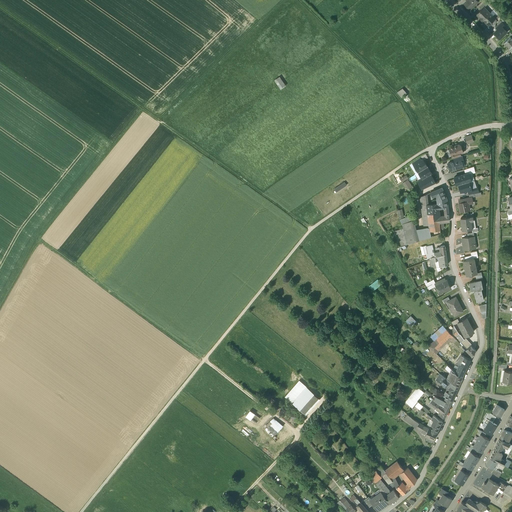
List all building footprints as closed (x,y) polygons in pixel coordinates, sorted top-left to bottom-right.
[(467,0),(464,3),(470,9),(477,2),(475,0),(467,0)] [(484,0),(483,0),(477,6),(481,10),(484,8),(488,4),(484,0)] [(481,10),(476,15),(482,21),(483,20),(490,14),(484,8),(481,10)] [(490,14),(483,20),(484,21),(486,23),(489,26),(492,23),(495,20),(490,14)] [(501,22),(495,28),(497,30),(501,26),(502,26),(504,24),(501,22)] [(497,30),(494,33),(499,39),(507,32),(502,26),(501,26),(497,30)] [(280,76),(274,80),(280,89),(285,86),(280,76)] [(397,92),(401,97),(406,94),(403,88),(397,92)] [(458,145),(450,148),(449,149),(450,151),(451,152),(452,155),(453,156),(460,153),(463,152),(461,147),(460,148),(458,147),(458,145)] [(421,161),(414,165),(418,172),(427,167),(423,160),(421,161)] [(454,161),(448,163),(448,165),(448,166),(448,168),(450,169),(450,171),(462,167),(461,164),(461,163),(461,161),(460,160),(454,161)] [(427,167),(418,172),(422,179),(423,179),(430,174),(432,173),(427,167)] [(465,174),(454,177),(456,185),(458,185),(469,182),(471,181),(469,174),(469,173),(465,174)] [(408,179),(406,175),(402,177),(401,174),(398,175),(402,182),(408,179)] [(430,174),(423,179),(422,179),(418,182),(422,189),(435,183),(430,174)] [(351,176),(339,184),(342,188),(354,180),(351,176)] [(409,180),(403,182),(407,190),(412,187),(409,180)] [(469,182),(458,185),(461,192),(468,190),(471,189),(469,182)] [(442,187),(426,195),(426,199),(437,198),(437,200),(447,199),(442,187)] [(469,198),(461,200),(458,200),(459,204),(460,212),(469,210),(468,204),(473,203),(472,197),(469,198)] [(447,199),(437,200),(437,204),(438,209),(443,209),(448,208),(447,199)] [(427,205),(426,206),(428,217),(423,218),(424,225),(426,225),(429,224),(429,228),(430,232),(440,230),(440,229),(440,223),(443,222),(449,221),(449,216),(446,216),(444,216),(439,217),(439,212),(433,213),(433,210),(438,209),(437,204),(427,205)] [(430,232),(429,228),(416,230),(413,221),(415,221),(413,215),(405,218),(402,209),(398,210),(403,229),(394,232),(399,248),(401,247),(406,246),(431,238),(430,232)] [(471,221),(461,222),(463,231),(472,229),(471,221)] [(468,237),(462,238),(464,250),(476,249),(474,236),(468,237)] [(425,247),(426,247),(426,246),(420,247),(422,256),(428,255),(427,251),(426,251),(425,247)] [(445,246),(439,247),(439,248),(440,251),(437,252),(435,253),(434,253),(435,257),(436,257),(438,256),(446,254),(445,246)] [(446,254),(438,256),(439,261),(440,261),(441,264),(440,264),(440,267),(444,266),(448,265),(447,264),(446,254)] [(465,260),(463,261),(467,276),(475,274),(477,274),(477,273),(474,259),(474,258),(465,260)] [(380,279),(370,285),(374,291),(384,285),(380,279)] [(433,279),(425,284),(429,290),(436,286),(433,279)] [(445,279),(438,282),(441,288),(442,292),(451,288),(447,280),(446,280),(445,279)] [(481,281),(469,283),(471,291),(474,290),(481,288),(483,288),(481,281)] [(481,288),(474,290),(477,301),(484,300),(481,288)] [(450,300),(447,302),(455,316),(463,312),(456,297),(450,300)] [(410,324),(415,319),(411,315),(406,320),(410,324)] [(459,322),(457,323),(461,330),(470,325),(467,318),(459,322)] [(470,325),(461,330),(465,336),(474,332),(470,325)] [(434,341),(428,346),(435,353),(449,339),(452,336),(449,332),(443,326),(430,338),(434,341)] [(454,327),(449,332),(452,336),(453,334),(457,331),(454,327)] [(409,338),(406,342),(412,347),(415,343),(409,338)] [(461,342),(460,342),(466,349),(471,345),(472,345),(466,338),(463,340),(462,341),(461,342)] [(476,351),(471,345),(466,349),(465,350),(472,357),(476,351)] [(365,364),(369,361),(371,364),(374,361),(372,358),(374,356),(371,352),(367,356),(364,353),(359,359),(361,362),(362,361),(365,364)] [(468,358),(461,355),(461,356),(456,362),(460,364),(467,367),(470,361),(467,360),(468,358)] [(467,367),(460,364),(457,369),(455,373),(461,379),(467,367)] [(451,369),(447,379),(458,387),(462,379),(461,379),(455,373),(451,369)] [(511,371),(504,371),(503,382),(511,383),(511,371)] [(445,378),(440,375),(436,380),(441,384),(445,378)] [(447,379),(445,378),(441,384),(452,389),(457,391),(458,387),(447,379)] [(320,399),(299,381),(285,397),(306,415),(320,399)] [(424,393),(417,387),(413,392),(405,402),(407,404),(412,408),(414,405),(417,402),(417,401),(424,393)] [(457,391),(452,389),(450,395),(448,399),(452,400),(457,391)] [(269,397),(265,403),(270,406),(274,401),(269,397)] [(444,401),(435,397),(433,399),(436,402),(440,404),(444,408),(446,402),(444,401)] [(433,399),(429,404),(436,409),(440,404),(436,402),(433,399)] [(446,402),(444,408),(448,410),(452,400),(448,399),(446,402)] [(423,406),(417,402),(414,405),(420,410),(421,409),(423,406)] [(504,410),(497,405),(493,411),(494,413),(500,416),(504,410)] [(402,411),(399,408),(394,414),(398,417),(402,411)] [(493,422),(496,417),(493,415),(489,412),(485,417),(486,418),(493,422)] [(413,419),(407,414),(404,418),(414,425),(417,421),(413,419)] [(442,421),(433,415),(432,418),(428,415),(427,418),(430,419),(433,421),(431,425),(433,426),(432,429),(432,430),(437,432),(442,421)] [(274,418),(266,425),(274,434),(282,427),(274,418)] [(493,422),(486,418),(483,422),(487,425),(484,429),(491,434),(497,425),(493,422)] [(429,428),(419,422),(419,423),(416,428),(426,434),(429,428)] [(432,429),(429,428),(426,434),(425,436),(427,437),(433,440),(437,432),(432,430),(432,429)] [(508,432),(504,430),(499,438),(504,441),(508,432)] [(477,440),(486,446),(489,440),(484,437),(481,435),(477,440)] [(504,441),(499,438),(494,449),(499,452),(500,452),(500,450),(503,446),(507,448),(507,447),(509,443),(504,441)] [(477,440),(473,446),(478,449),(482,452),(486,446),(477,440)] [(507,448),(503,446),(500,450),(506,453),(508,454),(511,449),(507,447),(507,448)] [(499,452),(494,449),(489,457),(490,458),(497,462),(503,465),(505,462),(504,461),(502,460),(500,459),(500,457),(502,454),(501,452),(500,452),(499,452)] [(467,458),(476,463),(479,458),(474,454),(471,452),(467,458)] [(511,459),(507,457),(505,462),(503,465),(509,468),(511,461),(511,459)] [(467,458),(463,464),(467,466),(472,469),(476,463),(467,458)] [(497,462),(490,458),(485,465),(488,467),(493,469),(497,462)] [(397,461),(385,471),(386,472),(390,477),(392,480),(393,481),(396,487),(398,485),(395,478),(394,477),(403,469),(397,461)] [(380,465),(375,469),(381,476),(386,472),(385,471),(380,465)] [(417,479),(407,467),(400,473),(408,483),(411,487),(414,483),(417,479)] [(381,476),(375,469),(369,474),(374,481),(378,478),(381,476)] [(463,471),(461,470),(455,480),(462,484),(469,475),(463,471)] [(385,485),(378,478),(374,481),(380,489),(384,486),(385,485)] [(494,483),(489,480),(486,484),(484,483),(481,487),(486,490),(493,494),(497,488),(499,485),(498,485),(494,482),(494,483)] [(405,486),(401,482),(398,485),(396,487),(396,488),(402,495),(408,489),(411,487),(408,483),(405,486)] [(380,489),(379,489),(381,492),(384,495),(388,492),(384,486),(380,489)] [(511,487),(509,486),(507,486),(503,492),(510,496),(511,492),(511,487)] [(396,488),(393,490),(399,497),(402,495),(396,488)] [(389,493),(384,496),(389,502),(390,503),(399,497),(393,490),(389,493)] [(384,495),(381,492),(370,500),(373,504),(378,511),(389,502),(384,496),(384,495)] [(447,496),(443,494),(442,496),(439,500),(438,501),(443,503),(447,506),(452,500),(447,496)] [(368,497),(361,503),(364,506),(367,509),(373,504),(370,500),(368,497)] [(343,498),(340,501),(343,505),(345,502),(347,504),(345,506),(346,508),(350,505),(351,504),(347,499),(346,501),(343,498)] [(480,502),(478,503),(477,502),(474,502),(473,502),(469,499),(464,504),(476,511),(480,511),(482,510),(485,509),(486,506),(480,502)] [(476,511),(464,504),(461,502),(455,511),(460,511),(462,511),(463,511),(476,511)]
